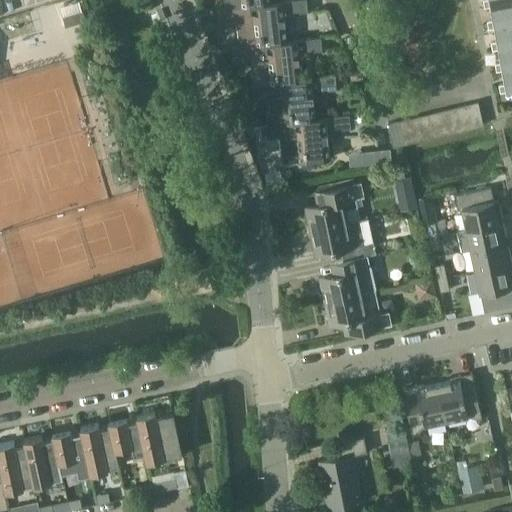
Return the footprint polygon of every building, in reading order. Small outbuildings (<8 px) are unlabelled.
[(298,0),(274,3),(227,8),(219,9),(221,24),(231,23),(231,22),(238,22),(241,47),(288,41),(286,16),(309,13),(307,0),(298,0)] [(225,0),(227,8),(274,3),(273,0),(225,0)] [(493,18),(488,19),(489,27),(495,26),(511,22),(511,2),(491,6),(493,18)] [(511,43),(511,22),(495,26),(497,39),(492,40),(493,48),(498,46),(511,43)] [(252,60),(255,85),(303,80),(300,54),(324,52),(322,38),(288,41),(241,47),(234,47),(235,63),(245,62),(245,61),(252,60)] [(502,67),(511,64),(511,43),(498,46),(501,60),(496,61),(497,68),(502,67)] [(511,91),(511,64),(502,67),(506,84),(500,85),(502,93),(507,92),(511,91)] [(303,80),(255,85),(247,86),(249,102),(259,100),(267,99),(269,124),(317,118),(314,93),(337,90),(336,76),(303,80)] [(478,102),(467,105),(473,129),(484,126),(478,102)] [(462,131),(473,129),(467,105),(456,107),(462,131)] [(456,107),(444,110),(450,134),(462,131),(456,107)] [(450,134),(444,110),(433,113),(439,137),(450,134)] [(433,113),(422,116),(428,140),(439,137),(433,113)] [(350,115),(317,118),(269,124),(262,125),(264,140),(273,139),(273,138),(281,137),(284,164),(331,159),(328,132),(351,129),(350,115)] [(428,140),(422,116),(411,118),(417,142),(428,140)] [(411,118),(399,121),(405,145),(417,142),(411,118)] [(394,148),(405,145),(399,121),(388,124),(394,148)] [(416,206),(410,177),(395,181),(401,209),(416,206)] [(319,205),(306,208),(311,231),(350,223),(350,221),(347,210),(359,208),(357,198),(365,196),(362,182),(329,190),(316,192),(319,205)] [(500,204),(496,205),(491,185),(455,193),(458,207),(463,206),(467,227),(504,219),(500,204)] [(435,221),(430,197),(422,199),(426,222),(435,221)] [(341,249),(344,261),(368,256),(368,254),(376,253),(368,219),(350,223),(311,231),(316,255),(341,249)] [(472,248),(472,249),(504,242),(502,235),(507,234),(504,219),(467,227),(458,229),(462,250),(472,248)] [(426,222),(429,235),(438,233),(435,221),(426,222)] [(441,246),(438,233),(429,235),(432,248),(441,246)] [(505,247),(504,242),(472,249),(476,269),(511,261),(511,258),(509,246),(505,247)] [(334,275),(321,278),(326,302),(376,291),(371,267),(368,256),(344,261),(332,264),(334,275)] [(511,277),(511,261),(476,269),(485,310),(511,304),(511,281),(511,277)] [(435,264),(438,277),(447,275),(444,262),(435,264)] [(450,288),(447,275),(438,277),(441,290),(450,288)] [(437,296),(433,279),(416,282),(420,299),(437,296)] [(381,312),(379,304),(376,291),(326,302),(332,325),(344,323),(346,334),(359,331),(392,324),(392,323),(389,310),(381,312)] [(459,377),(439,382),(447,419),(469,415),(481,418),(483,417),(473,370),(458,374),(459,377)] [(425,424),(447,419),(439,382),(418,386),(417,382),(403,386),(413,433),(415,432),(425,424)] [(155,410),(138,414),(139,419),(146,451),(148,461),(183,453),(174,411),(156,415),(155,410)] [(127,416),(110,420),(111,425),(118,457),(146,451),(139,419),(128,421),(127,416)] [(99,422),(82,426),(83,431),(89,463),(91,472),(91,473),(109,469),(108,466),(119,464),(118,457),(111,425),(100,427),(99,422)] [(414,463),(406,425),(386,429),(393,467),(414,463)] [(71,428),(54,432),(55,437),(62,471),(78,467),(80,474),(91,472),(89,463),(83,431),(72,433),(71,428)] [(43,434),(25,438),(26,442),(35,482),(35,484),(53,481),(52,478),(63,476),(62,471),(55,437),(49,438),(44,439),(43,434)] [(335,457),(318,460),(327,507),(360,501),(351,454),(367,451),(364,437),(333,443),(335,457)] [(14,440),(0,443),(0,456),(5,481),(7,490),(24,487),(24,484),(35,482),(26,442),(15,445),(14,440)] [(413,456),(421,455),(418,441),(410,442),(413,456)] [(477,467),(458,471),(462,491),(481,487),(477,467)] [(500,475),(492,477),(494,489),(502,487),(500,475)] [(175,477),(152,482),(154,491),(177,486),(175,477)] [(137,485),(124,488),(126,497),(139,495),(137,485)] [(108,491),(96,494),(98,503),(110,500),(108,491)] [(80,497),(68,500),(70,509),(82,506),(80,497)] [(53,511),(52,503),(39,506),(40,511),(53,511)]
